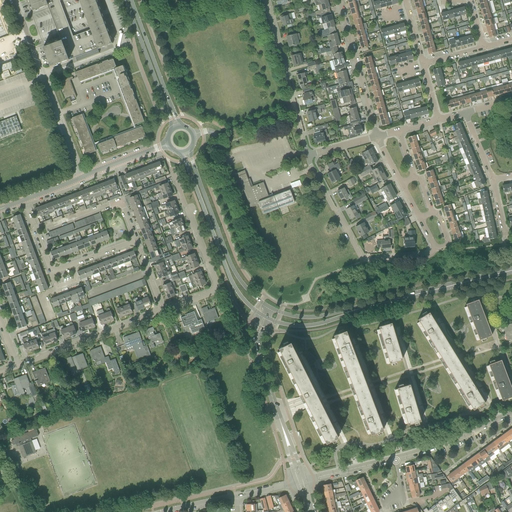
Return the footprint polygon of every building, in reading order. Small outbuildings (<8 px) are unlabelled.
[(28,0),(31,6),(31,8),(32,10),(33,11),(61,0),(78,0),(80,5),(86,20),(89,28),(90,30),(47,47),(47,46),(46,47),(46,48),(47,50),(48,52),(52,63),(53,66),(54,66),(59,64),(61,63),(65,61),(68,61),(70,60),(70,59),(71,59),(73,59),(75,58),(77,61),(76,62),(100,53),(99,53),(97,49),(99,49),(100,48),(101,48),(102,48),(102,47),(104,47),(106,46),(111,44),(113,44),(112,43),(111,40),(110,38),(107,29),(107,28),(106,28),(106,26),(105,24),(104,25),(105,25),(104,25),(103,22),(100,14),(94,0),(28,0)] [(375,10),(380,8),(378,0),(374,0),(372,1),(375,10)] [(378,0),(380,8),(386,7),(384,0),(378,0)] [(60,4),(59,1),(46,6),(47,8),(50,16),(56,31),(59,39),(60,42),(72,37),(71,34),(70,31),(68,26),(66,22),(63,12),(60,6),(60,4)] [(350,9),(359,7),(358,1),(349,3),(350,9)] [(324,10),(329,8),(328,2),(318,5),(319,11),(315,12),(315,13),(308,15),(307,10),(310,9),(310,8),(307,8),(307,9),(305,10),(307,18),(316,16),(325,13),(324,10)] [(480,4),(481,10),(490,7),(491,7),(489,2),(480,4)] [(352,15),(361,12),(359,7),(350,9),(352,15)] [(483,15),(492,13),(490,7),(481,10),(483,15)] [(325,13),(320,14),(322,24),(333,21),(331,15),(330,12),(325,13)] [(353,20),(360,19),(363,18),(361,12),(352,15),(353,20)] [(489,14),(492,13),(483,15),(484,21),(493,19),(493,18),(491,19),(489,14)] [(283,26),(293,23),(291,14),(279,17),(281,22),(282,22),(283,26)] [(493,25),(495,24),(493,19),(484,21),(486,27),(493,25)] [(322,24),(322,25),(323,25),(324,30),(323,31),(324,33),(326,33),(325,29),(334,27),(333,21),(322,24)] [(363,30),(367,29),(365,23),(362,24),(355,26),(356,32),(363,30)] [(424,38),(433,35),(432,29),(429,30),(422,32),(424,38)] [(326,33),(324,33),(325,37),(327,36),(328,42),(338,39),(337,36),(338,36),(337,33),(336,34),(327,36),(326,33)] [(474,43),(472,35),(471,33),(465,35),(468,44),(474,43)] [(290,39),(287,40),(289,47),(293,46),(293,47),(297,46),(296,45),(298,44),(297,40),(300,40),(299,34),(294,35),(289,36),(290,39)] [(431,36),(433,35),(424,38),(426,43),(432,41),(431,36)] [(333,47),(340,45),(338,39),(328,42),(330,48),(325,50),(325,48),(319,49),(319,50),(316,51),(317,55),(323,53),(331,51),(331,48),(333,48),(333,47)] [(334,60),(343,58),(341,52),(332,54),(334,60)] [(407,61),(413,59),(411,52),(405,53),(407,61)] [(301,57),(302,57),(301,54),(291,56),(294,66),(306,63),(305,60),(302,60),(301,57)] [(483,66),(489,65),(487,55),(481,56),(483,66)] [(478,68),(483,66),(481,56),(475,58),(478,68)] [(343,64),(345,64),(343,58),(334,60),(332,61),(335,70),(345,67),(344,67),(343,64)] [(477,68),(478,68),(475,58),(469,60),(471,67),(472,69),(477,67),(477,68)] [(123,66),(116,68),(112,59),(75,72),(79,82),(113,69),(116,77),(118,77),(119,80),(117,81),(134,125),(144,121),(127,77),(126,77),(125,76),(127,76),(123,66)] [(461,73),(466,71),(463,61),(457,63),(459,68),(457,68),(459,74),(461,73)] [(346,71),(345,67),(335,70),(337,79),(347,77),(346,71)] [(305,77),(307,76),(306,73),(297,76),(299,85),(307,83),(305,77)] [(377,79),(379,78),(378,73),(375,74),(368,75),(370,81),(377,79)] [(73,79),(72,77),(60,82),(63,90),(72,86),(70,81),(73,79)] [(347,83),(349,82),(347,77),(337,79),(339,85),(327,88),(328,92),(336,90),(348,86),(347,83)] [(437,88),(447,85),(446,79),(436,82),(437,88)] [(508,85),(507,82),(502,83),(504,93),(510,91),(508,85)] [(499,95),(504,93),(502,83),(496,85),(497,88),(499,95)] [(352,89),(354,89),(353,85),(348,86),(336,90),(339,99),(352,95),(353,95),(352,89)] [(497,88),(496,85),(491,87),(493,96),(499,95),(497,88)] [(74,98),(76,98),(72,86),(63,90),(66,98),(73,95),(74,98)] [(488,98),(493,96),(491,87),(485,88),(488,98)] [(311,99),(314,99),(312,92),(304,94),(304,97),(303,98),(305,105),(312,102),(311,99)] [(474,94),(474,92),(468,93),(471,102),(476,101),(474,94)] [(465,104),(471,102),(468,93),(462,95),(465,104)] [(343,104),(354,101),(352,95),(339,99),(342,98),(343,104)] [(459,105),(465,104),(462,95),(457,96),(459,105)] [(454,107),(459,105),(457,96),(451,98),(454,107)] [(312,111),(307,112),(309,121),(314,120),(318,119),(317,114),(321,113),(320,111),(320,109),(317,110),(312,111)] [(338,109),(332,110),(335,120),(340,118),(338,109)] [(359,119),(358,119),(357,113),(350,115),(350,116),(348,116),(350,125),(353,125),(353,124),(360,122),(359,119)] [(96,151),(85,122),(82,114),(72,118),(86,155),(96,151)] [(0,138),(21,130),(16,116),(0,121),(0,138)] [(455,131),(462,128),(459,123),(453,125),(455,131)] [(350,125),(343,127),(344,131),(346,130),(350,130),(351,130),(352,134),(351,135),(348,137),(349,139),(359,136),(358,134),(362,133),(362,132),(364,132),(363,128),(361,129),(361,126),(359,127),(356,127),(354,128),(353,125),(350,125)] [(101,153),(145,137),(142,127),(97,144),(101,153)] [(457,137),(464,134),(462,128),(455,131),(457,137)] [(323,136),(327,135),(326,130),(319,131),(320,134),(313,136),(315,143),(325,141),(323,136)] [(457,137),(454,138),(455,140),(458,139),(460,142),(466,139),(464,134),(457,137)] [(410,143),(416,141),(419,140),(417,135),(415,136),(414,136),(408,138),(410,143)] [(462,148),(469,145),(466,139),(460,142),(462,148)] [(464,153),(471,150),(469,145),(462,148),(464,153)] [(364,160),(374,155),(371,149),(361,154),(364,160)] [(467,159),(473,156),(471,150),(464,153),(467,159)] [(415,160),(424,157),(422,152),(420,153),(420,152),(413,155),(415,160)] [(370,165),(377,161),(374,155),(364,160),(367,166),(368,167),(370,165)] [(466,165),(476,161),(473,156),(467,159),(469,164),(466,165)] [(422,158),(424,157),(415,160),(417,166),(423,164),(422,158)] [(469,171),(478,167),(476,161),(466,165),(469,171)] [(159,171),(162,170),(159,162),(154,164),(157,173),(159,172),(159,171)] [(340,168),(338,163),(330,167),(333,172),(327,174),(332,183),(340,179),(336,170),(340,168)] [(151,176),(157,173),(154,164),(148,166),(151,176)] [(367,166),(359,170),(360,172),(361,174),(369,169),(371,168),(370,166),(370,165),(368,167),(367,166)] [(146,178),(151,176),(148,166),(142,168),(146,179),(146,178)] [(373,175),(371,176),(373,179),(383,173),(382,170),(380,167),(376,169),(372,171),(371,171),(373,175)] [(473,176),(480,173),(478,167),(469,171),(471,176),(473,176)] [(140,181),(146,179),(142,168),(136,171),(140,181)] [(369,169),(361,174),(362,177),(371,172),(370,172),(371,171),(372,171),(371,168),(369,169)] [(140,181),(136,171),(131,173),(134,181),(136,181),(136,180),(139,179),(140,181)] [(250,179),(248,180),(244,171),(237,173),(250,208),(259,204),(263,215),(294,203),(290,190),(280,194),(279,193),(273,195),(274,196),(268,198),(265,191),(266,191),(263,182),(252,186),(250,179)] [(134,181),(131,173),(125,175),(122,176),(118,178),(122,189),(127,187),(126,185),(131,183),(133,189),(132,189),(133,192),(137,191),(137,189),(137,188),(136,188),(134,181)] [(378,184),(386,179),(383,173),(373,179),(374,181),(376,180),(378,184)] [(473,182),(483,178),(480,173),(473,176),(475,181),(473,182)] [(355,182),(357,181),(355,177),(352,178),(346,181),(349,187),(355,184),(355,182)] [(476,188),(485,184),(483,178),(473,182),(476,188)] [(112,193),(118,190),(114,179),(108,181),(111,190),(112,193)] [(299,180),(290,184),(292,189),(301,185),(299,180)] [(109,191),(111,190),(108,181),(102,183),(106,193),(106,194),(109,193),(109,191)] [(102,183),(96,186),(100,196),(103,195),(102,194),(106,193),(102,183)] [(157,187),(155,188),(155,189),(156,192),(160,190),(161,193),(170,190),(167,183),(164,185),(159,187),(157,187)] [(389,184),(382,188),(381,189),(382,192),(381,193),(383,196),(393,190),(392,188),(391,188),(389,184)] [(503,193),(510,192),(509,184),(502,186),(503,193)] [(96,186),(91,188),(94,197),(98,196),(99,198),(101,197),(100,196),(96,186)] [(433,195),(443,191),(442,186),(438,187),(431,189),(433,195)] [(91,188),(85,190),(89,201),(92,200),(91,198),(94,197),(91,188)] [(339,191),(337,192),(341,200),(344,198),(346,201),(352,198),(348,190),(345,191),(344,188),(339,191)] [(87,202),(89,201),(85,190),(80,192),(83,202),(87,201),(87,202)] [(161,193),(157,195),(159,198),(160,200),(164,199),(172,196),(170,190),(161,193)] [(393,190),(383,196),(384,199),(386,199),(387,201),(389,200),(389,201),(396,197),(394,193),(395,193),(393,190)] [(440,193),(443,191),(433,195),(435,200),(442,198),(440,193)] [(83,202),(80,192),(74,194),(77,203),(80,202),(79,201),(82,200),(83,202)] [(72,205),(77,203),(74,194),(68,196),(72,205)] [(360,196),(353,200),(355,205),(366,199),(364,194),(363,195),(361,196),(360,196)] [(131,205),(139,202),(141,201),(139,195),(129,198),(130,201),(130,202),(131,205)] [(66,207),(72,205),(68,196),(63,198),(66,207)] [(60,209),(66,207),(63,198),(57,201),(60,209)] [(60,210),(60,209),(57,201),(51,203),(55,212),(57,211),(57,210),(60,209),(60,210)] [(164,212),(177,208),(174,201),(161,206),(163,209),(166,208),(167,211),(164,212)] [(134,211),(142,208),(139,202),(131,205),(134,211)] [(393,213),(402,208),(399,202),(390,206),(393,213)] [(51,203),(46,205),(49,213),(49,214),(52,213),(52,212),(55,212),(51,203)] [(376,207),(374,209),(375,211),(379,209),(387,205),(385,203),(376,207)] [(445,212),(452,210),(455,209),(453,204),(450,205),(443,207),(445,212)] [(45,214),(49,213),(46,205),(40,207),(43,216),(45,215),(45,214)] [(356,211),(353,206),(346,210),(351,219),(355,217),(356,220),(361,217),(358,212),(358,211),(357,211),(356,211)] [(41,217),(43,216),(40,207),(34,209),(37,217),(40,216),(41,217)] [(135,217),(144,214),(142,208),(134,211),(135,213),(134,213),(133,214),(135,217)] [(168,214),(165,215),(166,218),(174,215),(179,213),(177,208),(167,211),(168,214)] [(404,211),(402,208),(393,213),(397,220),(406,215),(405,214),(406,214),(404,211)] [(377,215),(375,211),(364,217),(366,222),(374,218),(375,219),(378,217),(377,215)] [(138,223),(146,220),(144,214),(135,217),(136,217),(138,223)] [(15,224),(22,221),(20,215),(12,217),(15,224)] [(410,224),(407,218),(401,221),(404,226),(410,224)] [(176,220),(168,224),(169,227),(173,225),(174,229),(183,225),(181,219),(176,220)] [(141,229),(148,226),(146,220),(138,223),(141,229)] [(17,230),(24,227),(22,221),(15,224),(17,230)] [(394,224),(393,222),(393,221),(391,222),(391,221),(383,226),(385,229),(393,225),(394,224)] [(360,236),(369,232),(364,223),(359,225),(359,224),(356,225),(357,226),(356,227),(360,236)] [(150,229),(152,228),(150,225),(148,226),(141,229),(143,235),(151,232),(150,229)] [(172,236),(185,231),(183,225),(174,229),(169,230),(172,236)] [(382,241),(377,241),(377,247),(382,246),(382,248),(387,248),(387,249),(390,249),(389,239),(394,238),(393,233),(393,229),(393,225),(387,228),(388,230),(388,236),(382,236),(382,241)] [(459,232),(461,232),(459,226),(451,229),(452,235),(459,233),(459,232)] [(19,236),(27,233),(24,227),(17,230),(19,236)] [(104,232),(101,234),(103,241),(109,238),(107,231),(104,232)] [(414,240),(415,239),(414,231),(407,232),(408,237),(403,238),(403,246),(404,245),(404,247),(414,247),(414,240)] [(145,241),(153,238),(151,232),(143,235),(145,241)] [(490,240),(496,238),(495,232),(488,234),(488,237),(482,239),(483,244),(491,242),(490,242),(490,240)] [(22,242),(29,240),(27,233),(19,236),(22,242)] [(99,234),(94,236),(97,243),(103,241),(101,234),(99,234)] [(97,243),(94,236),(88,238),(91,246),(97,243)] [(180,246),(190,243),(187,236),(173,242),(176,248),(180,246)] [(81,238),(74,240),(78,250),(84,248),(82,241),(81,238)] [(84,248),(91,246),(88,238),(82,241),(84,248)] [(147,247),(155,244),(153,238),(145,241),(147,247)] [(55,245),(54,242),(53,239),(46,241),(48,247),(55,245)] [(20,250),(31,246),(29,240),(22,242),(23,246),(18,247),(20,250)] [(72,253),(78,250),(74,240),(69,242),(70,245),(69,245),(72,253)] [(179,253),(192,249),(190,243),(180,246),(181,249),(178,250),(179,253)] [(150,253),(158,250),(155,244),(147,247),(150,253)] [(66,255),(72,253),(69,245),(63,248),(66,255)] [(26,255),(34,252),(31,246),(20,250),(24,249),(26,255)] [(59,257),(66,255),(63,248),(57,250),(59,257)] [(158,250),(150,253),(152,259),(154,258),(155,261),(163,258),(162,255),(160,249),(158,250)] [(53,260),(59,257),(57,250),(50,253),(53,260)] [(130,261),(136,258),(134,251),(127,254),(130,261)] [(26,262),(28,261),(36,258),(34,252),(26,255),(27,259),(25,260),(26,262)] [(127,254),(121,256),(124,263),(125,266),(131,264),(130,261),(127,254)] [(187,264),(196,261),(194,254),(185,257),(185,258),(182,259),(183,262),(186,261),(187,264)] [(118,265),(124,263),(121,256),(115,258),(118,265)] [(31,268),(38,265),(36,258),(28,261),(31,268)] [(111,268),(118,265),(115,258),(109,261),(111,268)] [(115,279),(114,276),(111,268),(109,261),(102,263),(105,271),(108,270),(110,275),(107,276),(108,279),(109,281),(115,279)] [(189,270),(199,266),(196,261),(187,264),(188,267),(185,268),(186,271),(189,270)] [(159,264),(155,266),(157,272),(165,269),(164,266),(167,265),(166,262),(165,262),(163,263),(159,264)] [(99,273),(105,271),(102,263),(96,265),(99,273)] [(30,275),(41,271),(38,265),(31,268),(32,271),(28,272),(30,275)] [(96,265),(90,268),(93,275),(94,278),(100,276),(99,273),(96,265)] [(86,277),(92,275),(90,268),(84,270),(86,277)] [(165,269),(157,272),(159,278),(167,275),(171,274),(170,271),(166,272),(165,269)] [(80,280),(86,277),(84,270),(77,272),(80,280)] [(36,280),(43,277),(41,271),(30,275),(34,274),(36,280)] [(196,273),(188,276),(189,280),(190,282),(191,283),(203,278),(201,272),(196,273)] [(20,285),(23,284),(20,276),(13,279),(15,282),(19,280),(20,285)] [(38,286),(46,283),(43,277),(36,280),(38,286)] [(193,288),(205,284),(203,278),(191,283),(193,288)] [(13,284),(11,285),(10,282),(2,285),(5,291),(14,288),(13,284)] [(165,293),(173,289),(176,288),(174,282),(170,283),(162,286),(165,293)] [(38,286),(35,287),(37,293),(41,292),(43,291),(45,291),(48,290),(46,283),(38,286)] [(121,295),(127,293),(124,286),(119,288),(121,295)] [(13,289),(14,288),(5,291),(7,298),(15,295),(13,289)] [(75,290),(78,298),(84,296),(81,288),(75,290)] [(177,291),(174,292),(173,289),(165,293),(167,298),(178,294),(177,291)] [(75,290),(69,293),(72,300),(78,298),(75,290)] [(110,299),(116,297),(113,291),(108,293),(110,299)] [(69,293),(63,295),(66,303),(67,305),(70,304),(69,302),(72,300),(69,293)] [(15,295),(7,298),(10,304),(17,301),(19,300),(17,294),(15,295)] [(145,308),(150,306),(146,294),(143,295),(144,298),(141,299),(145,308)] [(59,305),(66,303),(63,295),(56,297),(59,305)] [(53,307),(59,305),(56,297),(50,300),(53,307)] [(141,299),(138,300),(137,298),(134,299),(138,310),(145,308),(141,299)] [(492,336),(485,317),(478,300),(476,301),(475,298),(471,300),(472,302),(465,305),(466,307),(464,308),(476,341),(479,340),(479,341),(481,340),(482,342),(486,340),(485,338),(492,336)] [(17,301),(10,304),(12,310),(19,307),(21,306),(19,300),(17,301)] [(91,307),(88,300),(89,304),(81,307),(83,310),(88,308),(91,307),(90,307),(91,307)] [(129,304),(128,304),(127,302),(124,303),(125,305),(123,306),(126,315),(132,313),(129,304)] [(123,306),(119,308),(118,304),(115,305),(120,317),(126,315),(123,306)] [(14,316),(22,313),(19,307),(12,310),(14,316)] [(210,310),(208,311),(206,307),(201,309),(206,323),(218,318),(214,308),(210,310)] [(113,320),(111,315),(109,308),(106,309),(107,312),(104,313),(107,322),(113,320)] [(99,310),(96,311),(97,313),(99,320),(101,324),(107,322),(104,313),(101,315),(99,312),(99,310)] [(201,320),(197,321),(194,312),(187,314),(187,316),(180,318),(184,327),(189,325),(192,334),(205,329),(201,320)] [(485,403),(478,392),(464,370),(457,360),(454,355),(429,313),(427,314),(426,312),(422,314),(423,316),(417,320),(419,322),(417,323),(439,360),(442,365),(470,410),(472,408),(473,410),(479,407),(480,409),(484,406),(483,404),(485,403)] [(17,323),(24,320),(22,313),(14,316),(17,323)] [(91,318),(90,315),(87,316),(88,319),(85,320),(89,329),(95,327),(91,318)] [(32,327),(39,325),(35,316),(30,317),(32,322),(30,323),(32,327)] [(85,320),(82,322),(81,319),(78,320),(82,331),(89,329),(85,320)] [(26,323),(25,323),(24,320),(17,323),(19,329),(27,326),(26,323)] [(396,362),(402,360),(391,323),(389,324),(388,321),(384,323),(384,325),(378,327),(379,329),(376,330),(381,346),(386,364),(389,363),(389,364),(391,363),(392,366),(396,364),(396,362)] [(73,325),(72,325),(71,322),(68,323),(70,326),(67,328),(70,336),(76,334),(73,325)] [(511,323),(502,326),(503,330),(505,330),(506,333),(511,331),(511,323)] [(67,328),(63,329),(62,326),(59,327),(62,334),(64,338),(70,336),(67,328)] [(153,327),(145,330),(147,335),(150,343),(150,344),(153,343),(158,341),(159,343),(163,341),(161,338),(160,333),(154,335),(153,332),(154,331),(153,327)] [(35,328),(26,331),(27,334),(29,334),(28,333),(32,332),(34,337),(35,336),(38,336),(37,334),(35,328)] [(214,340),(212,341),(208,328),(205,329),(210,345),(213,344),(213,343),(215,342),(214,340)] [(54,329),(47,331),(47,332),(48,334),(51,343),(57,341),(56,336),(54,333),(56,333),(54,329)] [(383,430),(378,418),(371,400),(367,389),(366,384),(346,331),(344,332),(343,330),(338,331),(339,334),(333,336),(334,338),(331,339),(335,349),(350,390),(352,394),(367,434),(369,433),(370,435),(376,433),(377,435),(382,434),(381,431),(383,430)] [(48,334),(47,332),(41,334),(45,345),(51,343),(48,334)] [(141,341),(140,337),(138,333),(135,334),(135,335),(128,338),(127,337),(123,338),(127,351),(133,349),(137,359),(145,356),(147,359),(151,357),(147,345),(143,346),(141,341)] [(32,340),(29,341),(33,350),(39,348),(37,343),(36,341),(36,339),(35,339),(34,337),(31,338),(32,340)] [(29,341),(26,343),(25,340),(22,341),(26,352),(33,350),(29,341)] [(338,438),(302,366),(290,343),(288,344),(287,342),(283,344),(284,346),(278,349),(279,351),(277,352),(302,404),(322,443),(324,442),(325,444),(331,441),(332,443),(337,441),(336,439),(338,438)] [(91,351),(89,352),(91,356),(93,361),(93,360),(94,362),(94,361),(95,362),(105,359),(104,358),(102,352),(100,347),(90,351),(91,351)] [(82,369),(87,367),(82,354),(77,356),(78,357),(75,358),(75,357),(71,359),(70,358),(69,359),(68,359),(68,360),(67,361),(67,362),(67,363),(68,364),(72,374),(73,375),(74,375),(75,374),(76,373),(76,372),(75,371),(81,368),(82,369)] [(114,374),(120,372),(115,359),(110,361),(113,369),(112,369),(114,374)] [(486,366),(495,390),(499,400),(501,399),(502,401),(508,399),(509,401),(511,399),(511,389),(501,360),(495,362),(494,360),(489,362),(490,364),(488,365),(488,366),(486,366)] [(50,382),(46,373),(45,368),(40,370),(41,370),(33,373),(33,372),(32,372),(35,379),(37,378),(38,380),(36,381),(38,387),(50,382)] [(33,382),(29,384),(26,375),(18,378),(18,379),(14,381),(19,394),(24,393),(23,390),(29,388),(32,397),(38,395),(33,382)] [(418,422),(420,421),(409,384),(403,386),(402,384),(398,385),(398,388),(396,388),(396,389),(394,390),(404,424),(407,423),(407,425),(414,423),(414,426),(419,424),(418,422)] [(31,439),(39,436),(36,430),(13,438),(14,440),(11,441),(13,445),(17,443),(23,458),(36,453),(31,439)] [(511,436),(508,432),(503,435),(508,442),(509,443),(510,443),(511,443),(511,442),(511,436)] [(508,442),(503,435),(498,439),(504,447),(508,444),(509,443),(508,442)] [(500,450),(504,447),(498,439),(493,443),(498,449),(499,450),(499,451),(500,450)] [(498,449),(493,443),(488,446),(494,454),(493,453),(498,449)] [(489,458),(494,454),(488,446),(483,450),(489,458)] [(483,450),(478,454),(483,460),(485,463),(490,459),(489,458),(483,450)] [(485,463),(483,460),(478,454),(473,457),(479,465),(480,465),(481,466),(485,463)] [(479,465),(473,457),(468,461),(472,467),(473,467),(474,469),(478,466),(479,465)] [(473,467),(472,467),(468,461),(463,465),(468,471),(473,467)] [(405,474),(414,472),(413,465),(406,467),(407,473),(405,473),(405,474)] [(463,475),(468,471),(463,465),(458,468),(463,475)] [(511,476),(511,470),(510,466),(503,471),(507,479),(511,476)] [(458,468),(453,472),(458,478),(463,475),(458,468)] [(414,472),(405,474),(407,479),(418,477),(418,475),(417,471),(414,472)] [(448,476),(446,477),(449,481),(451,483),(452,485),(456,482),(458,481),(459,480),(458,478),(453,472),(448,476)] [(423,477),(423,478),(422,475),(421,475),(422,477),(423,478),(419,479),(418,477),(407,479),(407,483),(409,482),(410,485),(419,483),(424,482),(423,477)] [(358,487),(365,484),(362,478),(353,482),(356,488),(358,487)] [(488,491),(494,489),(491,481),(486,484),(488,491)] [(421,489),(420,488),(419,483),(410,485),(411,492),(419,490),(421,489)] [(448,495),(444,498),(451,507),(454,505),(451,500),(454,498),(458,502),(461,500),(453,488),(450,483),(447,484),(448,488),(450,490),(449,491),(451,494),(448,496),(448,495)] [(361,492),(368,489),(365,484),(358,487),(361,492)] [(481,494),(488,491),(486,484),(485,484),(478,489),(481,494)] [(363,498),(371,495),(368,489),(361,492),(359,493),(359,495),(360,497),(362,496),(363,498)] [(288,497),(286,497),(285,495),(279,498),(281,504),(288,501),(289,500),(288,497)] [(366,504),(373,500),(371,495),(363,498),(364,500),(362,501),(363,503),(364,505),(366,504)] [(327,504),(337,502),(335,496),(325,498),(327,504)] [(434,505),(439,511),(444,511),(441,508),(445,505),(448,509),(451,507),(444,498),(444,499),(442,501),(441,500),(437,503),(438,504),(435,506),(434,505)] [(373,500),(366,504),(369,509),(376,506),(373,500)] [(291,507),(288,501),(281,504),(278,505),(280,510),(281,511),(291,507)] [(338,508),(338,507),(337,502),(327,504),(328,510),(338,508)]
